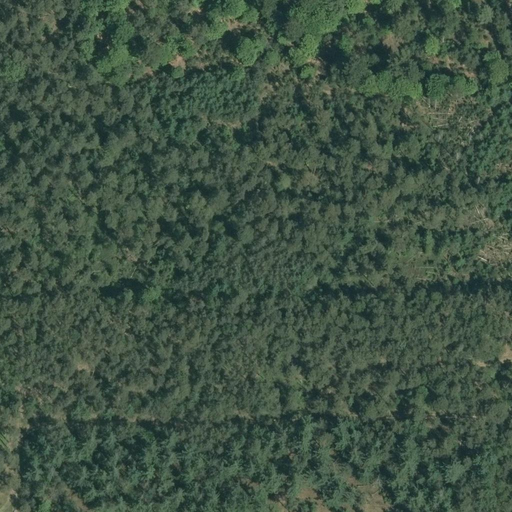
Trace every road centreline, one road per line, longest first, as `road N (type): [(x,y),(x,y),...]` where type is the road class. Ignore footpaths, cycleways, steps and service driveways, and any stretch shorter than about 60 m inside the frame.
road 1 (track): [(511,364),(363,382),(299,423),(511,419)]
road 2 (track): [(299,423),(0,433)]
